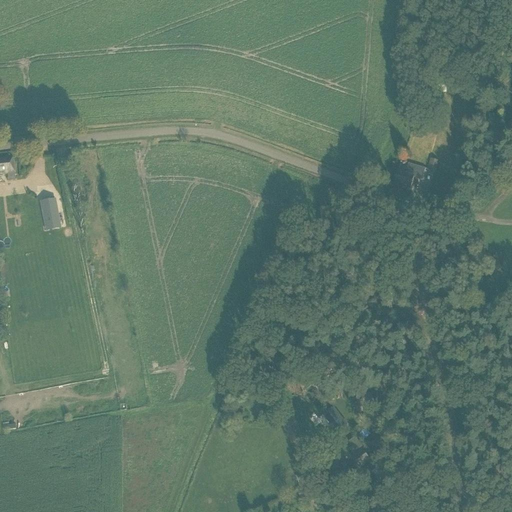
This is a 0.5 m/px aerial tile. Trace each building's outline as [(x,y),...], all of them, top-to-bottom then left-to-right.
[(437,109),(440,98),(426,94),(423,105),(437,109)] [(8,181),(16,180),(13,159),(0,160),(0,175),(7,174),(8,181)] [(435,172),(438,161),(431,159),(428,170),(435,172)] [(425,173),(426,168),(408,163),(406,172),(398,170),(394,184),(411,189),(413,179),(416,170),(425,173)] [(54,199),(40,202),(44,222),(58,220),(54,199)] [(336,433),(347,425),(334,408),(323,416),(336,433)] [(364,449),(358,442),(355,437),(348,443),(352,448),(349,449),(354,456),(351,458),(360,469),(365,465),(370,471),(376,479),(383,474),(371,459),(369,460),(362,451),(364,449)] [(300,487),(307,485),(303,477),(297,480),(300,487)] [(304,491),(298,495),(302,501),(308,498),(304,491)]
